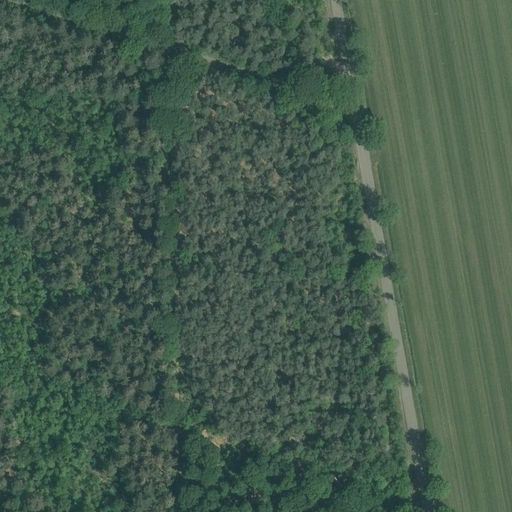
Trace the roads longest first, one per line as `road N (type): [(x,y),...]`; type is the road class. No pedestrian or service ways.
road 1 (track): [(186,511),(165,0)]
road 2 (unclassified): [(428,511),(357,111)]
road 3 (unclassified): [(357,111),(21,0)]
